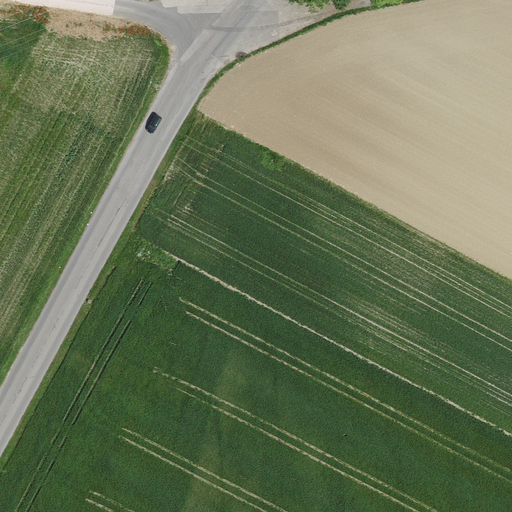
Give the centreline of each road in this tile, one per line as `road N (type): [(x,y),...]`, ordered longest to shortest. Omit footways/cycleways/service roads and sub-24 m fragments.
road 1 (unclassified): [(230,24),(172,99),(0,420)]
road 2 (track): [(70,0),(230,24)]
road 3 (track): [(369,0),(230,24)]
